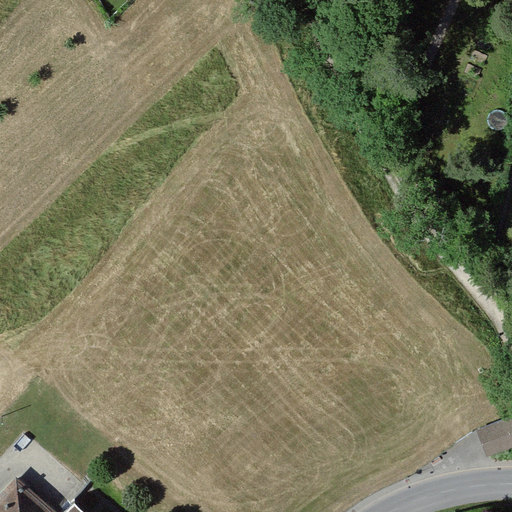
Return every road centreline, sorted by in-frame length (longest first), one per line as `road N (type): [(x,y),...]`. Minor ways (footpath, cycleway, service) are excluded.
road 1 (track): [(511,336),(492,302),(409,210),(342,87),(307,0)]
road 2 (tertiary): [(511,481),(453,488),(389,511)]
